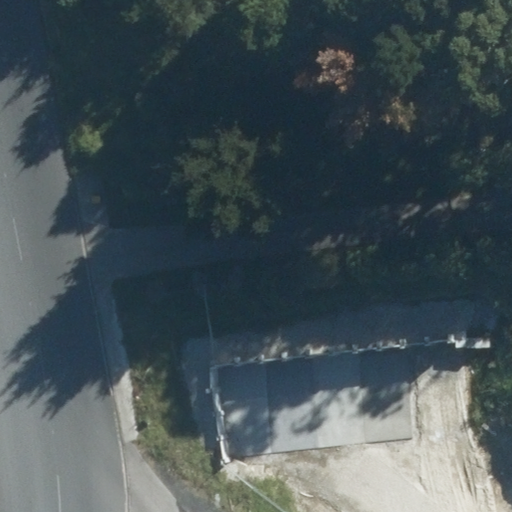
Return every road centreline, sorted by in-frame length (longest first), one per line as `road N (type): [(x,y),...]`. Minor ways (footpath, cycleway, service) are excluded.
road 1 (residential): [(0,91),(59,437),(55,511)]
road 2 (unknown): [(0,329),(41,319),(202,511)]
